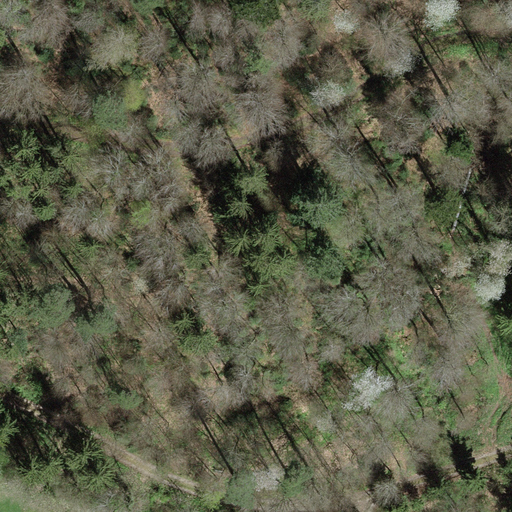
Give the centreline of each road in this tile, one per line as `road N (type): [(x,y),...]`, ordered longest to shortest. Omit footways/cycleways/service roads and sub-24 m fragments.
road 1 (track): [(0,119),(121,145),(231,149),(325,114),(422,49),(511,34)]
road 2 (track): [(367,497),(292,507),(238,502),(0,398)]
road 3 (track): [(511,451),(367,497)]
